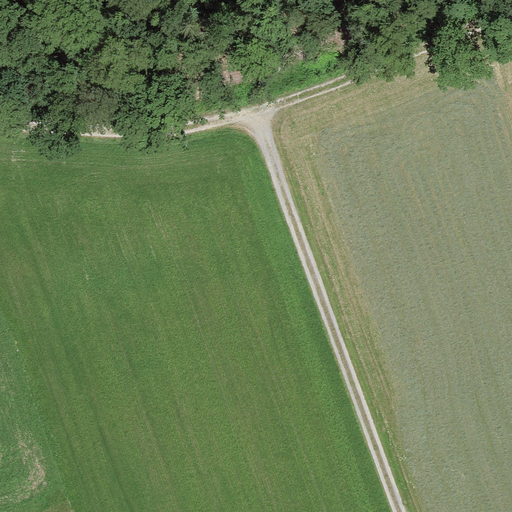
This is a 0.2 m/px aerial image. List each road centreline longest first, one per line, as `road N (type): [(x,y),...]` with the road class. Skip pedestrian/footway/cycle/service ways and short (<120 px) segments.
road 1 (track): [(0,123),(182,129),(511,13)]
road 2 (track): [(251,110),(398,511)]
